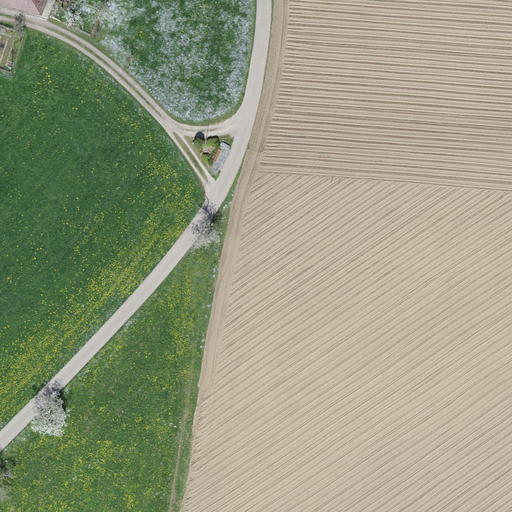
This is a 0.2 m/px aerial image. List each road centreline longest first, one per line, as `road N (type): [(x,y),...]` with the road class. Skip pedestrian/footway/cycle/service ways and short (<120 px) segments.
road 1 (unclassified): [(0,440),(148,285),(215,198),(246,123),(264,0)]
road 2 (track): [(0,15),(46,27),(100,57),(167,123),(215,198)]
